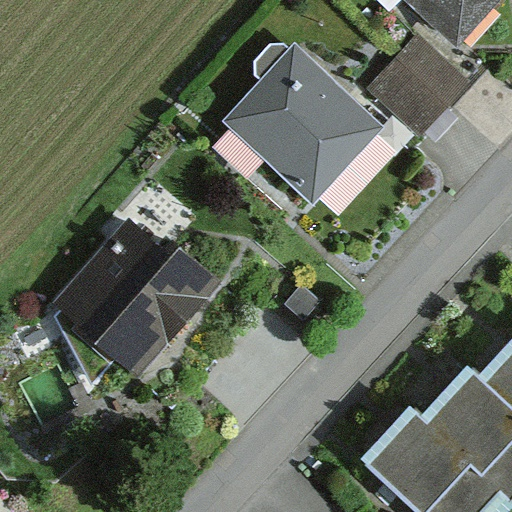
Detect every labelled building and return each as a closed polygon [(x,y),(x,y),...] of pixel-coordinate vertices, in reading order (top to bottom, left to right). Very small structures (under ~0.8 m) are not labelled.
[(417,0),(461,40),(498,0),(417,0)] [(469,82),(418,36),(375,83),(427,129),(469,82)] [(378,127),(291,44),(223,114),(309,197),(378,127)] [(116,359),(133,374),(218,281),(169,236),(158,248),(129,222),(52,305),(91,385),(116,359)] [(511,334),(474,375),(511,410),(511,334)] [(463,365),(419,411),(496,482),(506,492),(511,486),(511,410),(474,375),(463,365)] [(410,403),(362,455),(423,511),(467,511),(496,482),(419,411),(410,403)]
